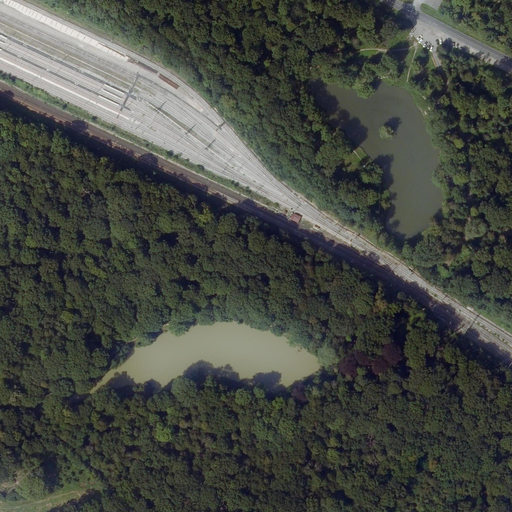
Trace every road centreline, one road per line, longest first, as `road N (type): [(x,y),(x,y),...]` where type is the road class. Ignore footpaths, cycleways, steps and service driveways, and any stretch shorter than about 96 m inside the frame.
road 1 (track): [(0,211),(73,229),(305,334),(511,463)]
road 2 (track): [(412,316),(371,371),(311,404),(221,427),(60,435)]
road 3 (track): [(221,427),(335,444),(511,492)]
road 4 (track): [(425,18),(473,199),(452,266)]
road 5 (track): [(145,511),(0,390)]
road 6 (secondary): [(389,0),(511,62)]
